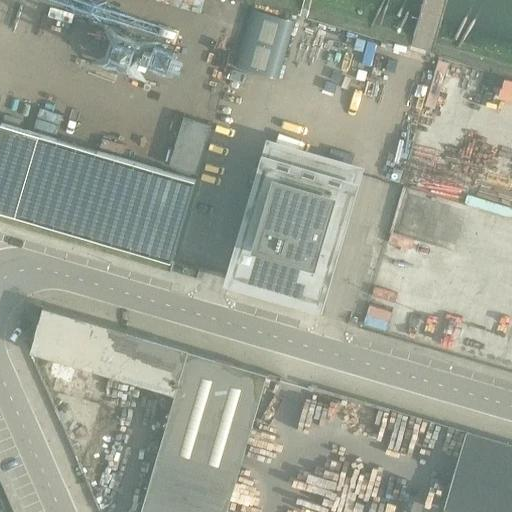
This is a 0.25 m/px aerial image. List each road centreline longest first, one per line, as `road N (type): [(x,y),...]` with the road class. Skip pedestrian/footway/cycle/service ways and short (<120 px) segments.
road 1 (unclassified): [(511,408),(54,272),(0,279)]
road 2 (unknown): [(324,353),(362,179),(359,159),(328,140),(281,135),(247,161),(201,316)]
road 3 (unknown): [(0,53),(81,87),(88,105),(86,282)]
road 4 (unclassified): [(0,365),(61,511)]
